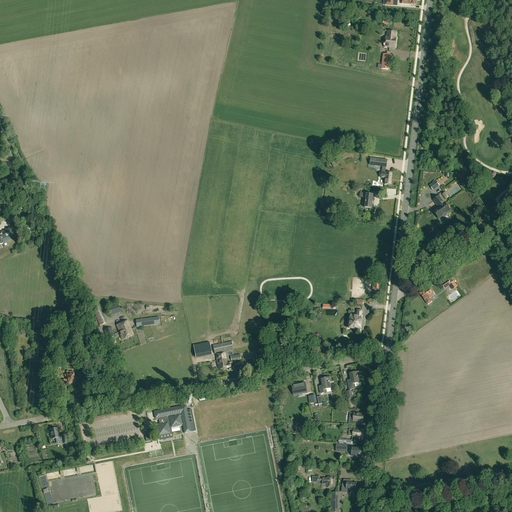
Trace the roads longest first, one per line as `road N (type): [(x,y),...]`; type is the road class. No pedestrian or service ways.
road 1 (residential): [(11,424),(387,353)]
road 2 (tertiary): [(395,298),(430,0)]
road 3 (tertiary): [(370,511),(387,353)]
road 4 (unclassified): [(395,298),(511,212)]
